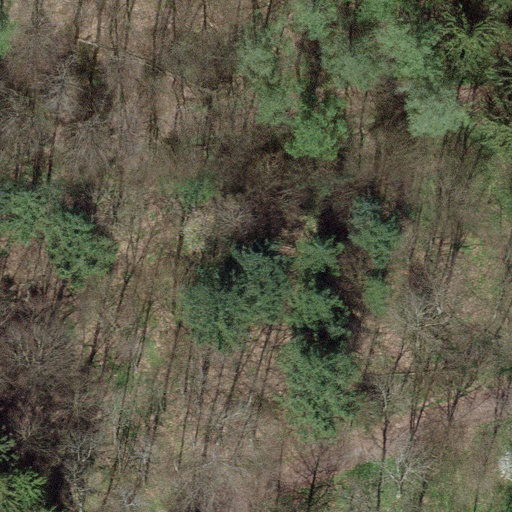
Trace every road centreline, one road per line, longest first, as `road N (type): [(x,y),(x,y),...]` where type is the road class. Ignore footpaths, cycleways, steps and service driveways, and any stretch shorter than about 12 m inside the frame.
road 1 (track): [(0,125),(232,123),(428,95),(511,102)]
road 2 (track): [(511,398),(332,458),(203,511)]
